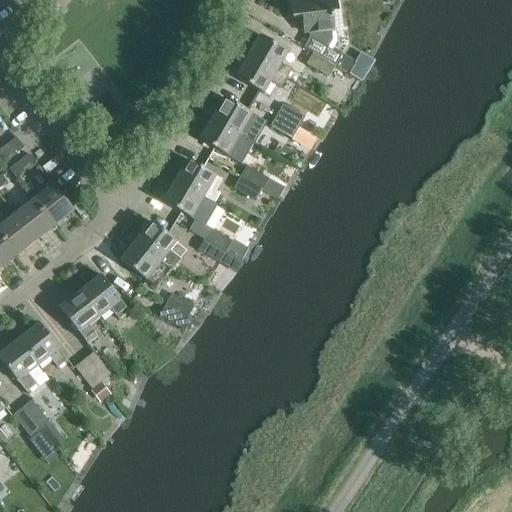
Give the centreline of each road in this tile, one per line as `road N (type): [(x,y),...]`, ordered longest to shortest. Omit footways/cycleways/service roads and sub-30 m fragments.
road 1 (unclassified): [(342,511),(511,253)]
road 2 (residential): [(119,214),(243,0)]
road 3 (residential): [(119,214),(0,62)]
road 4 (residential): [(0,310),(119,214)]
